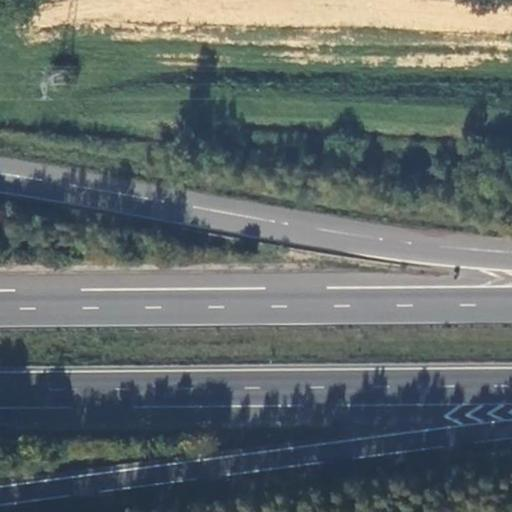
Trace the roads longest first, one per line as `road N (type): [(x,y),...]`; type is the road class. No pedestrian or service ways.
road 1 (trunk): [(511,261),(376,247),(0,180)]
road 2 (trunk): [(0,494),(511,430)]
road 3 (trunk): [(0,391),(511,386)]
road 4 (trunk): [(511,303),(0,307)]
